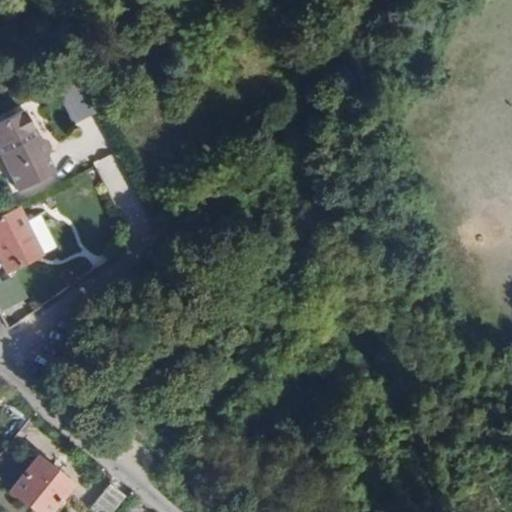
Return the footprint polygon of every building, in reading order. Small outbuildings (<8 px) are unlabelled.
[(44,155),(40,146),(23,112),(0,123),(0,156),(17,192),(53,175),(44,155)] [(46,144),(40,146),(44,155),(50,152),(46,144)] [(24,224),(16,209),(0,217),(0,260),(5,271),(39,255),(24,224)] [(31,220),(24,224),(39,255),(47,251),(31,220)] [(13,275),(0,280),(0,302),(2,308),(24,298),(13,275)] [(36,458),(9,492),(34,511),(48,511),(70,485),(36,458)] [(108,486),(90,508),(94,511),(111,511),(122,498),(108,486)]
